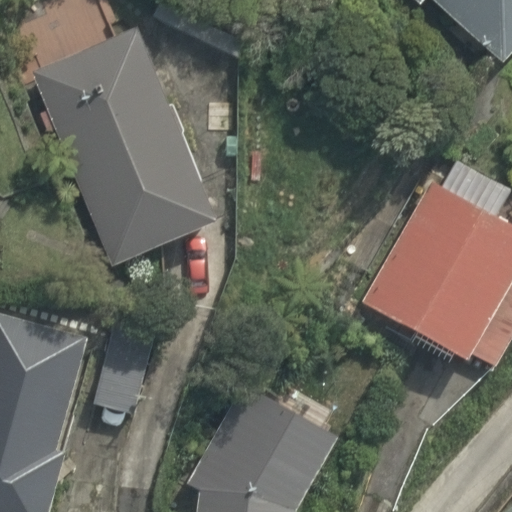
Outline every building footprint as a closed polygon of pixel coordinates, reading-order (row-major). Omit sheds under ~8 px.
[(511,0),(417,0),(489,67),(511,42),(511,0)] [(29,79),(110,273),(212,229),(130,36),(29,79)] [(500,194),(424,150),(336,303),(441,363),(451,346),(485,366),(511,319),(511,232),(486,218),(500,194)] [(135,417),(154,330),(111,320),(91,408),(135,417)] [(0,511),(48,511),(63,460),(53,457),(84,345),(0,321),(0,511)] [(292,511),(332,445),(240,391),(184,488),(186,488),(188,490),(193,493),(194,495),(195,496),(195,499),(195,505),(196,507),(196,511),(292,511)] [(511,511),(511,485),(487,511),(511,511)]
